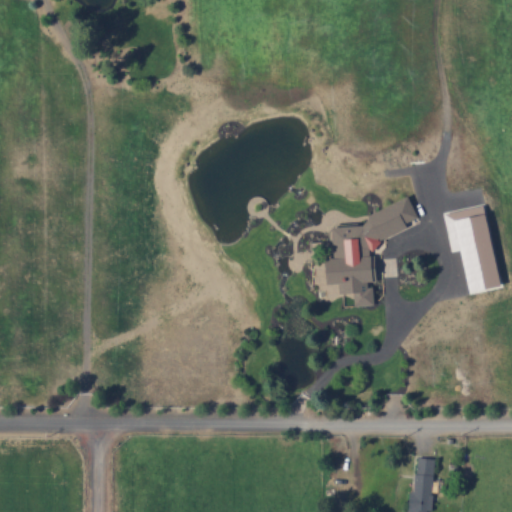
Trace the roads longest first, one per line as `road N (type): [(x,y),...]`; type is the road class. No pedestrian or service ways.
road 1 (residential): [(511,419),(0,420)]
road 2 (residential): [(88,421),(91,75)]
